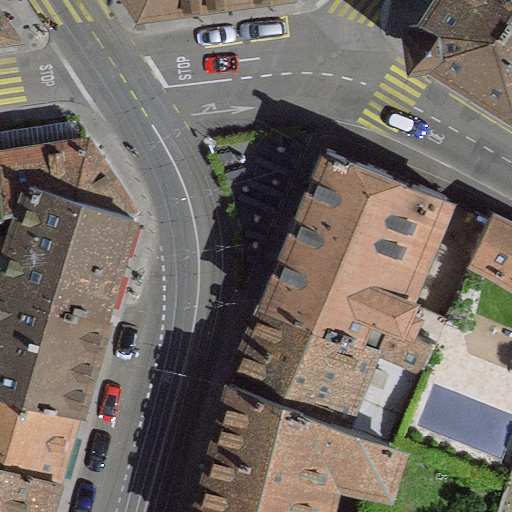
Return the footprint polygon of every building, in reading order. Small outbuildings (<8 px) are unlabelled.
[(134,0),(143,11),(227,0),(134,0)] [(511,0),(436,0),(425,18),(429,52),(511,103),(511,0)] [(0,33),(13,31),(0,12),(0,33)] [(89,140),(0,152),(0,189),(3,211),(24,209),(36,182),(136,213),(137,209),(89,140)] [(265,301),(366,339),(375,318),(384,295),(403,303),(447,195),(329,148),(265,301)] [(36,182),(24,209),(0,282),(107,310),(136,213),(36,182)] [(511,281),(511,224),(491,215),(473,256),(511,281)] [(107,310),(0,282),(0,283),(0,392),(77,413),(107,310)] [(375,318),(412,334),(422,309),(403,303),(384,295),(375,318)] [(232,383),(345,427),(377,349),(365,344),(366,339),(265,301),(232,383)] [(412,334),(375,318),(366,339),(365,344),(377,349),(421,368),(433,343),(412,334)] [(198,511),(327,511),(332,490),(387,503),(404,450),(345,427),(232,383),(198,511)] [(77,413),(0,392),(0,464),(58,480),(77,413)] [(48,511),(58,480),(0,464),(0,511),(48,511)]
